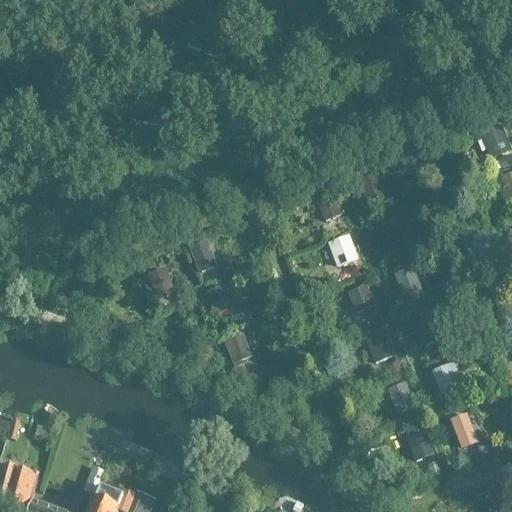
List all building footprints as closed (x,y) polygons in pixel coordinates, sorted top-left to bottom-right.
[(511,155),(503,133),(485,140),(493,162),(511,155)] [(511,203),(511,178),(500,183),(508,205),(511,203)] [(386,201),(377,179),(359,186),(367,208),(386,201)] [(339,219),(331,197),(313,204),(321,226),(339,219)] [(403,247),(394,225),(376,231),(384,254),(403,247)] [(356,263),(348,241),(330,248),(338,270),(356,263)] [(217,270),(209,248),(191,254),(199,277),(217,270)] [(172,296),(164,274),(146,281),(154,303),(172,296)] [(421,296),(413,274),(394,281),(402,303),(421,296)] [(374,311),(366,289),(348,296),(356,319),(374,311)] [(232,312),(224,290),(206,297),(214,319),(232,312)] [(440,344),(432,322),(413,329),(421,351),(440,344)] [(251,362),(243,340),(225,347),(233,369),(251,362)] [(394,362),(386,340),(368,347),(376,369),(394,362)] [(459,394),(451,372),(433,379),(440,401),(459,394)] [(414,411),(406,389),(388,396),(395,418),(414,411)] [(478,442),(469,420),(451,427),(459,449),(478,442)] [(433,459),(424,437),(406,444),(414,466),(433,459)] [(9,510),(20,471),(11,468),(9,477),(0,474),(0,509),(2,509),(9,510)] [(29,511),(38,485),(27,482),(29,473),(20,471),(9,510),(14,511),(29,511)] [(501,511),(499,503),(476,511),(501,511)]
